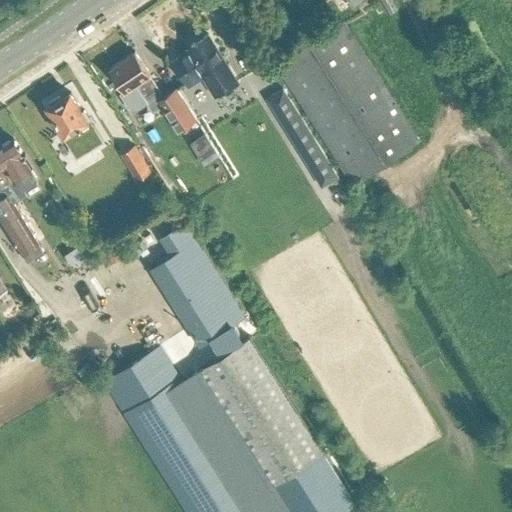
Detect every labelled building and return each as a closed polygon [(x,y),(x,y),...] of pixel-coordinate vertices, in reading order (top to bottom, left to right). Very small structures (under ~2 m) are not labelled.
[(420,139),(343,19),(276,63),(353,183),(420,139)] [(215,93),(238,80),(208,32),(191,42),(193,47),(173,59),(186,79),(201,70),(215,93)] [(176,86),(164,94),(150,72),(135,49),(110,66),(126,90),(122,93),(133,109),(147,100),(154,110),(162,104),(178,129),(197,116),(176,86)] [(79,153),(91,146),(104,138),(84,107),(82,109),(72,92),(65,96),(63,94),(48,103),(79,153)] [(155,165),(171,157),(156,128),(140,136),(155,165)] [(0,195),(12,188),(16,194),(25,188),(25,187),(37,179),(37,176),(32,167),(33,167),(13,136),(0,144),(0,195)] [(137,176),(151,167),(135,142),(121,151),(137,176)] [(16,194),(12,188),(0,195),(0,215),(22,250),(23,250),(28,259),(45,248),(39,239),(40,239),(12,196),(16,194)] [(85,236),(91,248),(118,235),(112,223),(85,236)] [(0,266),(12,284),(25,276),(15,261),(19,259),(0,229),(0,266)] [(193,240),(152,266),(201,343),(242,317),(193,240)] [(251,335),(196,369),(271,488),(326,453),(251,335)] [(190,511),(265,511),(160,344),(106,378),(190,511)]
